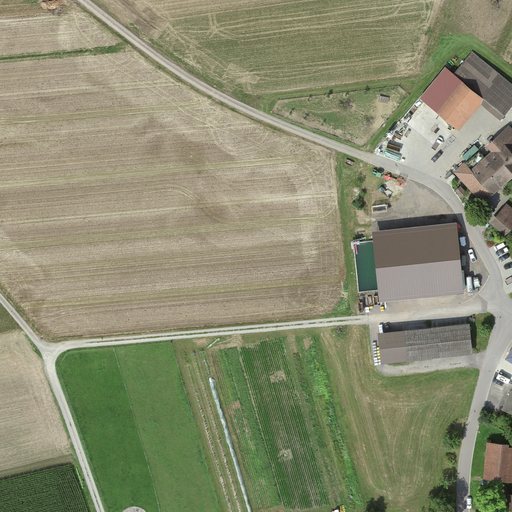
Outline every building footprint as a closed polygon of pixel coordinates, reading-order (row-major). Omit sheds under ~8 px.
[(456,74),(449,68),(422,99),(460,133),(484,105),(502,121),(511,108),(511,85),(474,53),(456,74)] [(466,166),(457,174),(484,205),(511,180),(511,126),(511,125),(485,147),(492,155),(472,172),(466,166)] [(511,206),(509,204),(492,223),(507,237),(511,232),(511,206)] [(459,225),(374,234),(381,298),(466,289),(459,225)] [(467,322),(376,331),(379,361),(469,352),(467,322)] [(511,394),(503,412),(511,416),(511,394)] [(511,446),(489,445),(487,482),(511,483),(511,449),(511,446)]
